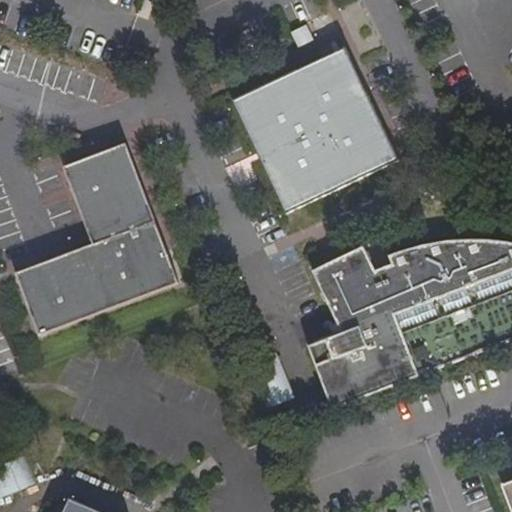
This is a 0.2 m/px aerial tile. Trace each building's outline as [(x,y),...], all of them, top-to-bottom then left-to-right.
[(399,163),(359,78),(344,49),(318,62),(232,104),(257,156),(261,163),(286,215),(399,163)] [(181,285),(169,252),(160,255),(155,242),(163,238),(128,145),(66,168),(94,246),(18,275),(41,337),(181,285)] [(160,255),(169,252),(163,238),(155,242),(160,255)] [(314,273),(327,300),(332,313),(341,332),(308,345),(336,413),(511,345),(511,243),(498,241),(472,241),(460,241),(455,241),(436,244),(410,251),(392,257),(395,265),(379,273),(367,248),(336,263),(314,273)] [(511,511),(511,485),(502,489),(510,511),(511,511)] [(99,511),(71,499),(65,511),(99,511)]
